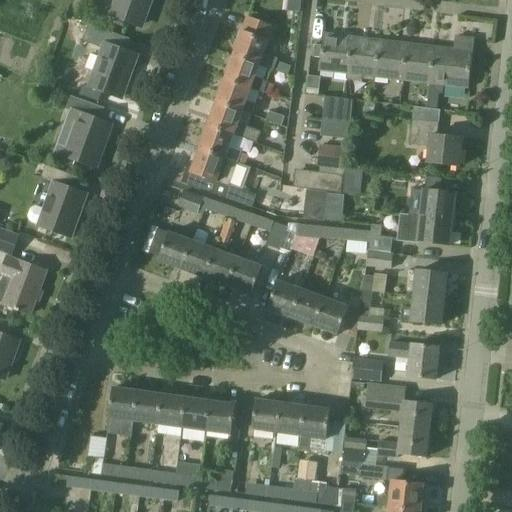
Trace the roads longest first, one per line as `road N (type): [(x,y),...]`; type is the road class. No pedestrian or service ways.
road 1 (residential): [(79,358),(315,384),(321,351),(113,265)]
road 2 (unclassified): [(460,511),(511,60)]
road 3 (residential): [(113,265),(210,0)]
road 4 (residential): [(21,511),(79,358)]
